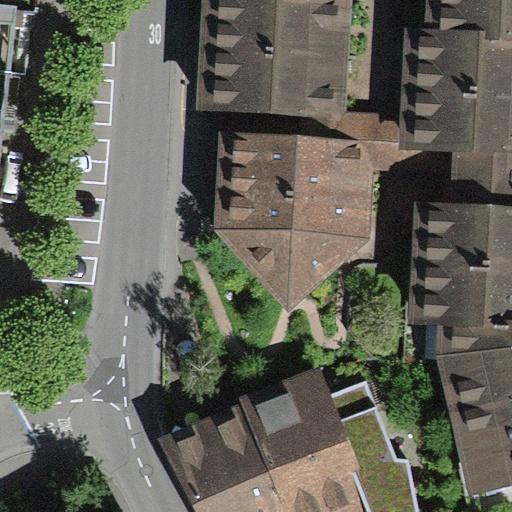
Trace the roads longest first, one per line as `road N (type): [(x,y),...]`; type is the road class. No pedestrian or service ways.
road 1 (tertiary): [(145,0),(123,393)]
road 2 (residential): [(0,427),(123,393)]
road 3 (tertiary): [(123,393),(160,511)]
